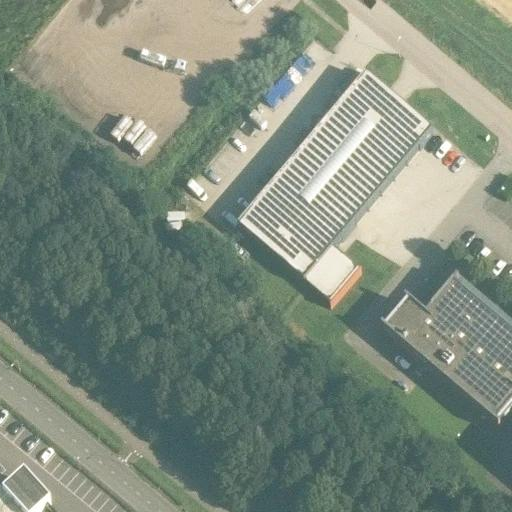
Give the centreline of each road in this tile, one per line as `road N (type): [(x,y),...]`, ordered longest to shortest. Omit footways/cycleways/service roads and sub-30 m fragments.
road 1 (unknown): [(372,14),(213,196)]
road 2 (tertiary): [(159,511),(0,379)]
